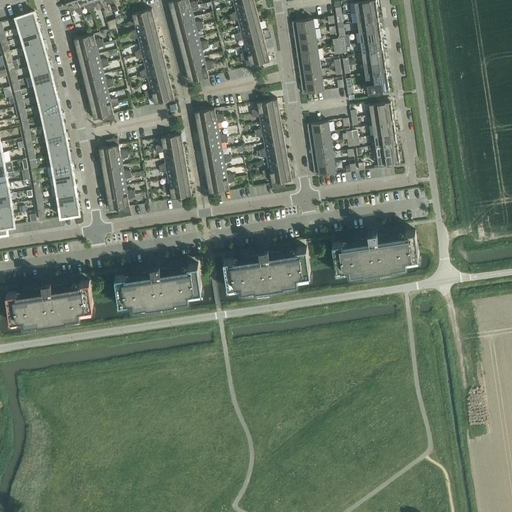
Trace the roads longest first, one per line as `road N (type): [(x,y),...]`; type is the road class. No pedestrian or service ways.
road 1 (unclassified): [(0,348),(446,280)]
road 2 (residential): [(307,195),(413,181),(387,0)]
road 3 (residential): [(311,221),(100,253)]
road 4 (residential): [(97,231),(307,195)]
road 5 (residential): [(82,135),(41,0)]
road 6 (residential): [(307,195),(288,76)]
